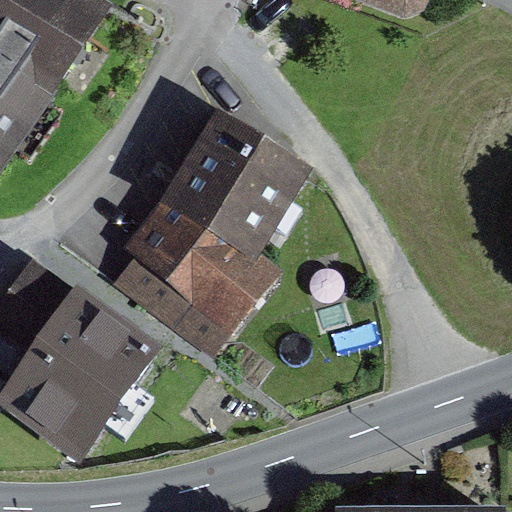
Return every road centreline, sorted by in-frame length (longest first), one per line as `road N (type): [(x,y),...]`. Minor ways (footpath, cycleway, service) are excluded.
road 1 (tertiary): [(511,382),(218,485),(87,508),(0,508)]
road 2 (residential): [(208,0),(179,75),(104,170),(0,274)]
